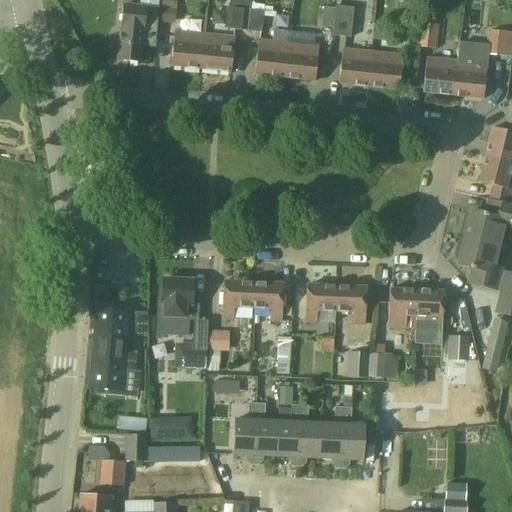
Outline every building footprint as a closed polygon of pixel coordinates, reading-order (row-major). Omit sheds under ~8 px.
[(246,32),(249,11),(250,0),(229,0),(228,8),(226,8),(223,29),(246,32)] [(155,49),(158,9),(123,5),(121,31),(118,32),(115,33),(114,35),(114,37),(114,39),(115,41),(117,43),(119,44),(117,61),(139,63),(141,47),(155,49)] [(333,29),(335,9),(323,7),(321,28),(333,29)] [(333,29),(332,37),(350,39),(354,9),(335,7),(335,9),(333,29)] [(161,10),(160,23),(171,24),(173,12),(161,10)] [(249,11),(246,32),(261,34),(262,28),(271,29),(273,13),(249,11)] [(416,48),(419,23),(400,21),(397,46),(416,48)] [(419,23),(416,48),(436,50),(438,26),(419,23)] [(383,42),(384,29),(374,29),(373,41),(383,42)] [(511,33),(492,31),(490,51),(490,55),(511,57),(511,33)] [(200,70),(204,35),(174,32),(170,67),(200,70)] [(204,35),(200,70),(230,73),(234,38),(204,35)] [(284,79),(288,44),(258,40),(254,76),(284,79)] [(288,44),(284,79),(314,82),(318,47),(288,44)] [(456,62),(452,97),(482,100),(488,51),(457,48),(456,62)] [(368,88),(372,53),(342,49),(338,84),(368,88)] [(372,53),(368,88),(398,91),(402,56),(372,53)] [(452,97),(456,62),(426,59),(422,93),(452,97)] [(484,156),(511,162),(511,103),(507,105),(501,131),(491,129),(484,156)] [(511,185),(507,184),(511,164),(511,162),(484,156),(478,183),(491,187),(488,200),(508,205),(510,205),(510,206),(511,206),(511,193),(511,187),(511,185)] [(511,228),(511,206),(510,206),(510,205),(508,205),(488,200),(485,214),(471,211),(465,238),(498,246),(503,226),(511,228)] [(493,267),(498,246),(465,238),(458,266),(471,270),(468,284),(499,292),(504,272),(504,270),(493,267)] [(511,273),(504,272),(499,292),(494,314),(511,318),(511,273)] [(191,305),(193,281),(162,279),(160,303),(157,303),(156,336),(188,337),(189,321),(197,321),(198,305),(191,305)] [(252,309),(253,283),(222,282),(221,320),(233,320),(233,309),(252,309)] [(253,283),(252,309),(270,310),(269,322),(281,322),(283,285),(253,283)] [(335,313),(336,287),(306,285),(304,323),(316,324),(317,312),(335,313)] [(336,287),(335,313),(353,314),(352,325),(364,326),(366,288),(336,287)] [(415,318),(416,291),(389,290),(387,329),(405,330),(406,317),(415,318)] [(416,291),(415,318),(424,318),(423,331),(441,331),(443,292),(416,291)] [(128,314),(97,311),(89,388),(121,391),(123,370),(135,371),(137,352),(125,351),(128,314)] [(134,313),(134,324),(146,324),(146,313),(134,313)] [(495,374),(508,323),(493,319),(481,370),(495,374)] [(209,332),(208,351),(218,351),(227,351),(227,333),(209,332)] [(332,353),(333,337),(320,337),(320,353),(332,353)] [(467,362),(469,338),(447,337),(446,361),(467,362)] [(289,362),(290,338),(277,338),(276,362),(289,362)] [(205,370),(206,344),(182,344),(181,369),(205,370)] [(348,378),(369,380),(371,354),(350,353),(348,378)] [(371,354),(369,380),(383,381),(385,355),(385,356),(371,354)] [(220,393),(220,380),(209,380),(209,392),(220,393)] [(253,466),(256,405),(253,404),(254,394),(245,394),(244,405),(248,405),(247,421),(233,420),(232,456),(245,457),(245,461),(249,465),(248,466),(253,466)] [(275,458),(277,422),(264,422),(265,405),(256,405),(253,466),(258,467),(258,465),(262,462),(262,457),(275,458)] [(297,468),(299,406),(291,406),(290,423),(277,422),(275,458),(288,459),(288,463),(292,467),(292,468),(297,468)] [(319,460),(320,424),(307,424),(308,407),(299,406),(297,468),(301,468),(302,467),(305,464),(306,459),(319,460)] [(340,470),(342,409),(334,408),(333,425),(320,424),(319,460),(331,461),(331,465),(335,469),(335,470),(340,470)] [(342,409),(340,470),(344,470),(345,469),(348,466),(349,461),(362,462),(364,426),(350,426),(351,409),(342,409)] [(126,432),(144,433),(145,420),(127,419),(126,432)] [(190,420),(149,420),(150,440),(190,440),(190,420)] [(153,449),(153,448),(146,448),(146,436),(125,435),(124,462),(153,463),(153,449)] [(101,461),(108,461),(108,453),(103,447),(88,446),(87,460),(101,461)] [(153,463),(153,464),(168,464),(168,449),(153,449),(153,463)] [(122,488),(124,463),(108,461),(101,461),(99,486),(122,488)] [(445,486),(444,501),(465,502),(466,487),(445,486)] [(78,511),(109,511),(111,499),(80,497),(78,511)] [(230,511),(246,511),(247,501),(230,501),(230,511)] [(444,501),(443,511),(466,511),(467,502),(465,502),(444,501)]
